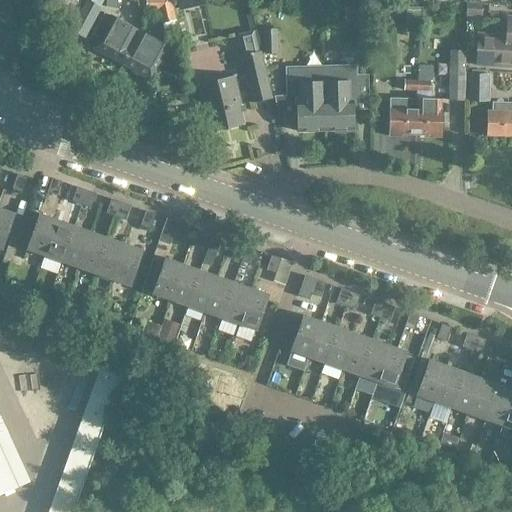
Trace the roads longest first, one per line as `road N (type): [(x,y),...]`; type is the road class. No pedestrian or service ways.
road 1 (unclassified): [(276,215),(0,109)]
road 2 (residential): [(511,222),(400,182),(346,176),(306,181),(276,215)]
road 3 (unclassified): [(511,298),(276,215)]
